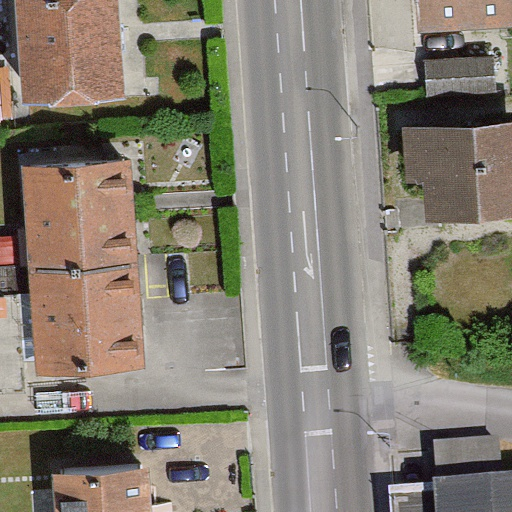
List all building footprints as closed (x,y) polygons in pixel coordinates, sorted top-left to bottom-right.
[(121,0),(20,0),(27,99),(127,93),(121,0)] [(511,9),(511,0),(425,0),(426,15),(511,9)] [(491,87),(489,56),(429,60),(431,90),(491,87)] [(511,125),(409,132),(411,168),(435,167),(437,201),(511,196),(511,125)] [(25,167),(30,272),(135,267),(130,161),(25,167)] [(135,267),(30,272),(33,332),(35,377),(140,372),(135,267)] [(33,332),(30,272),(0,273),(0,399),(24,398),(21,333),(33,332)] [(497,442),(435,446),(440,511),(511,511),(511,486),(501,488),(497,442)] [(146,511),(144,466),(52,472),(54,511),(146,511)]
